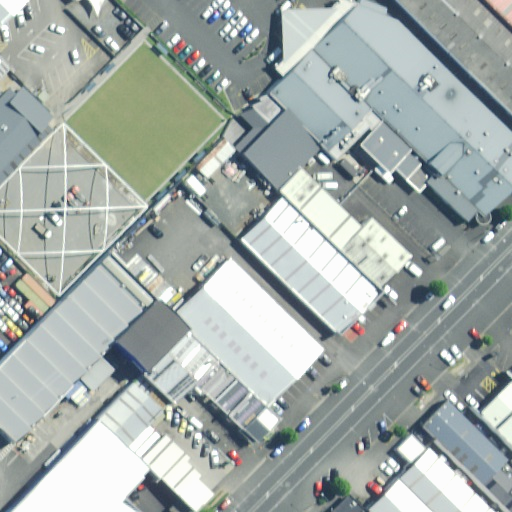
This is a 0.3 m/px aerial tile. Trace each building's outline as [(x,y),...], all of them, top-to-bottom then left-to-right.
[(0,0),(0,15),(15,0),(0,0)] [(511,32),(480,0),(396,0),(511,116),(511,32)] [(511,0),(480,0),(511,32),(511,0)] [(410,195),(430,175),(436,181),(424,192),(457,225),(511,170),(511,152),(385,23),(349,6),(258,96),(289,127),(319,157),(366,111),(378,122),(351,149),(379,177),(386,170),(410,195)] [(0,181),(57,124),(0,69),(0,181)] [(258,96),(214,139),(366,292),(402,257),(365,219),(355,229),(271,145),(289,127),(258,96)] [(274,200),(232,241),(327,337),(370,296),(274,200)] [(0,361),(0,430),(12,442),(112,341),(153,300),(106,254),(0,361)] [(230,256),(173,314),(218,358),(267,406),(324,349),(230,256)] [(133,383),(162,411),(172,402),(173,403),(194,382),(218,358),(173,314),(155,297),(153,300),(112,341),(144,372),(133,383)] [(267,406),(218,358),(194,382),(254,442),(278,418),(267,406)] [(511,386),(507,382),(475,414),(511,451),(511,386)] [(133,383),(97,419),(126,448),(149,425),(162,411),(133,383)] [(493,511),(511,511),(511,491),(492,471),(497,466),(437,405),(412,430),(460,477),(459,477),(493,511)] [(97,419),(3,511),(134,511),(118,495),(146,467),(126,448),(97,419)] [(163,483),(192,511),(210,493),(194,478),(197,475),(183,461),(187,457),(163,433),(160,436),(149,425),(126,448),(146,467),(163,483)] [(475,511),(400,437),(385,451),(401,467),(354,511),(475,511)] [(351,511),(338,499),(324,511),(351,511)]
